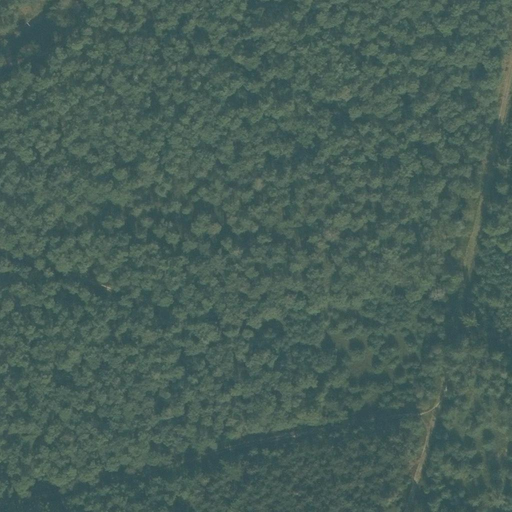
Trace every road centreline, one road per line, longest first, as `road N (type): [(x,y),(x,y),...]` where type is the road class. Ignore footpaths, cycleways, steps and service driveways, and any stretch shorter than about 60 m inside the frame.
road 1 (track): [(432,404),(0,504)]
road 2 (track): [(511,63),(432,404)]
